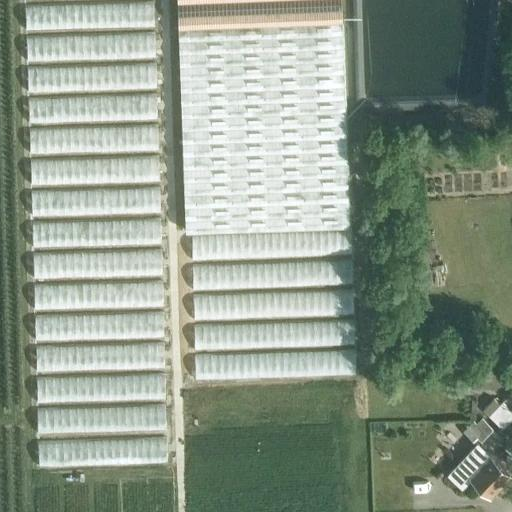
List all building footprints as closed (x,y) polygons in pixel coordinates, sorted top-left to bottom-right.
[(152,0),(132,0),(134,44),(154,43),(152,0)] [(161,0),(172,263),(350,256),(340,0),(161,0)] [(359,280),(200,281),(200,306),(359,305),(359,280)] [(351,310),(198,313),(199,338),(351,334),(351,310)] [(290,341),(200,343),(201,367),(363,364),(362,349),(335,350),(335,353),(316,353),(315,344),(290,345),(290,341)] [(511,410),(502,401),(500,403),(494,397),(482,409),(502,428),(511,417),(511,410)] [(480,440),(493,428),(482,417),(476,422),(473,419),(451,441),(461,451),(477,436),(480,440)] [(469,479),(490,498),(511,474),(479,444),(467,457),(479,468),(469,479)]
